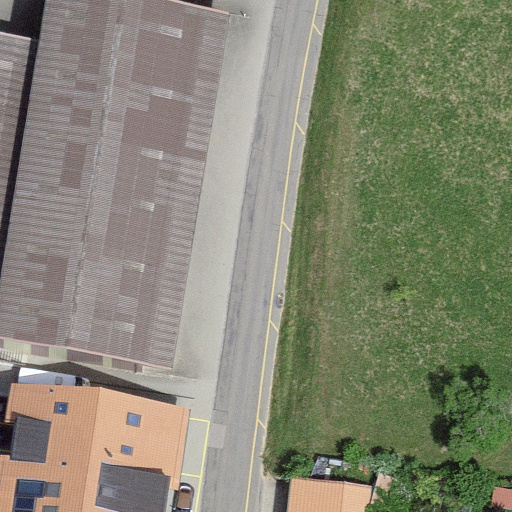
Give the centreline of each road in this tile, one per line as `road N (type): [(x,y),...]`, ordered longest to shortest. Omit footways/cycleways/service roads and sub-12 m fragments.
road 1 (tertiary): [(236,511),(257,316),(313,0)]
road 2 (unknown): [(0,401),(243,440)]
